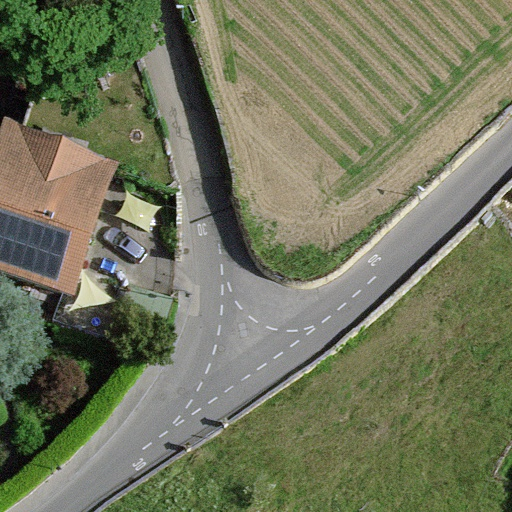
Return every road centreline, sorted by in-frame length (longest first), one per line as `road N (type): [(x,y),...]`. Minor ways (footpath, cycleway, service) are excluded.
road 1 (residential): [(245,367),(202,164),(155,0)]
road 2 (tertiary): [(511,146),(362,289),(245,367)]
road 3 (tertiary): [(245,367),(59,511)]
